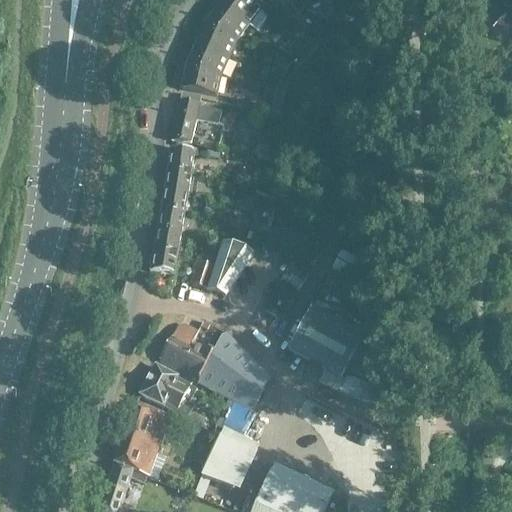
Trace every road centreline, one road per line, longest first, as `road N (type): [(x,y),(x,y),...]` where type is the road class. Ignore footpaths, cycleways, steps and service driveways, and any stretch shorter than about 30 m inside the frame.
road 1 (residential): [(73,511),(145,244),(156,83),(191,0)]
road 2 (tertiary): [(0,371),(44,237),(63,110)]
